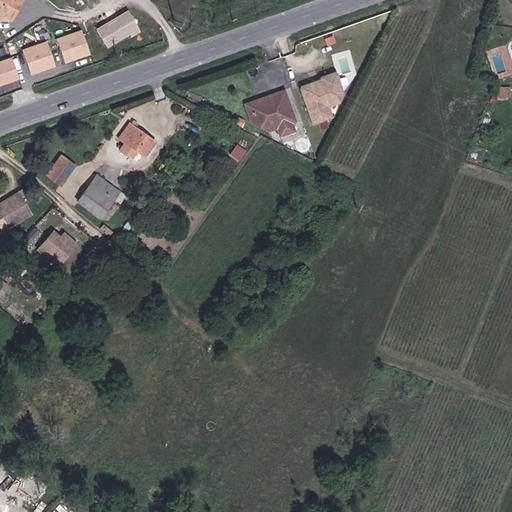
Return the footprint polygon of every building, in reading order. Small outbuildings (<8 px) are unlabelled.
[(0,0),(0,19),(3,14),(12,19),(22,0),(0,0)] [(84,27),(56,36),(65,62),(93,53),(84,27)] [(24,46),(31,73),(58,66),(51,39),(24,46)] [(0,59),(0,84),(21,78),(14,55),(0,59)] [(317,79),(299,85),(301,90),(319,84),(322,79),(337,74),(336,69),(320,75),(317,79)] [(319,85),(301,90),(312,124),(333,116),(329,106),(326,96),(343,90),(338,74),(322,79),(319,85)] [(510,87),(497,87),(497,96),(510,96),(510,87)] [(284,90),(276,93),(277,96),(248,105),(253,119),(272,113),(276,127),(279,135),(294,130),(291,122),(295,121),(284,90)] [(339,102),(343,90),(326,96),(329,106),(339,102)] [(277,96),(276,93),(245,103),(251,122),(268,130),(276,127),(272,113),(253,119),(248,105),(277,96)] [(144,156),(155,142),(135,127),(130,124),(129,123),(118,137),(124,142),(119,150),(126,155),(127,154),(131,157),(136,150),(144,156)] [(46,173),(60,183),(74,165),(60,155),(46,173)] [(167,180),(175,169),(169,164),(160,175),(167,180)] [(118,191),(96,174),(78,199),(100,216),(105,209),(111,201),(118,191)] [(30,213),(17,192),(0,203),(0,228),(1,231),(30,213)] [(105,209),(110,213),(116,205),(111,201),(105,209)] [(125,210),(117,221),(122,225),(130,214),(125,210)] [(59,237),(52,231),(39,246),(59,263),(75,244),(63,234),(59,237)]
